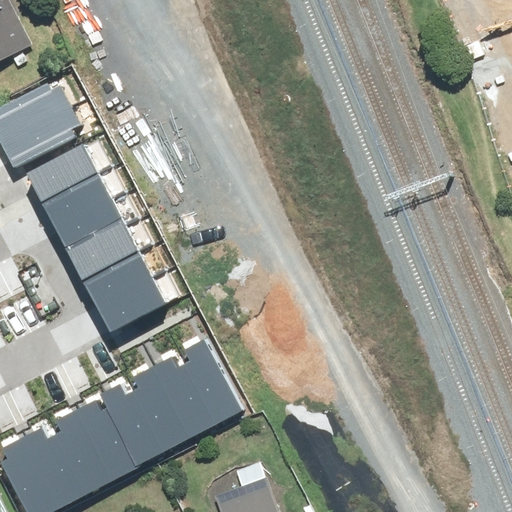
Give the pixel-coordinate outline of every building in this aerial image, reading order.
[(0,0),(0,61),(37,44),(15,0),(0,0)] [(76,134),(48,83),(0,108),(0,133),(18,165),(76,134)] [(182,293),(100,137),(33,172),(116,328),(182,293)] [(5,449),(39,511),(51,511),(246,408),(209,340),(5,449)] [(282,511),(264,460),(239,469),(245,488),(220,496),(225,511),(282,511)] [(0,511),(8,511),(0,495),(0,511)]
